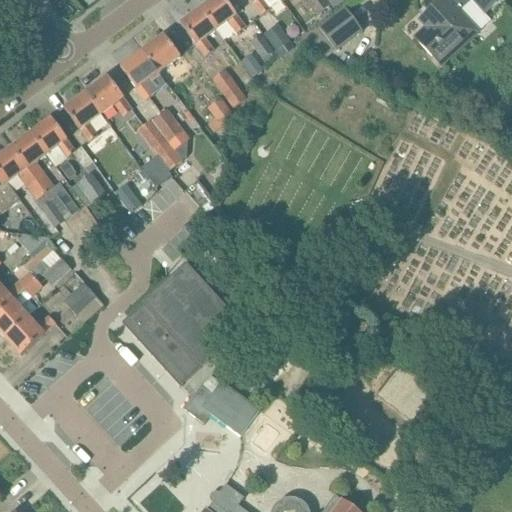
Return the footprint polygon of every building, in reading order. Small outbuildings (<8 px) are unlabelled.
[(224,0),(215,0),(201,10),(217,32),(224,42),(236,32),(238,35),(246,30),(224,0)] [(249,0),(262,18),(271,11),(262,0),(249,0)] [(306,0),(319,16),(330,8),(323,0),(306,0)] [(326,0),(334,10),(343,3),(341,0),(326,0)] [(466,7),(459,0),(452,0),(449,3),(446,0),(442,0),(420,21),(427,28),(415,39),(441,67),(477,33),(459,13),(466,7)] [(459,0),(466,7),(472,1),(485,15),(501,0),(459,0)] [(318,29),(337,54),(364,33),(346,9),(318,29)] [(201,10),(181,25),(206,59),(214,53),(205,41),(217,32),(201,10)] [(277,53),(290,43),(278,26),(264,36),(277,53)] [(251,45),(263,61),(274,52),(262,36),(251,45)] [(142,53),(159,75),(167,87),(189,71),(164,37),(142,53)] [(146,85),(159,75),(142,53),(121,69),(146,102),(154,96),(146,85)] [(263,72),(251,57),(240,65),(247,74),(252,80),(263,72)] [(235,109),(246,101),(225,73),(214,81),(235,109)] [(133,112),(108,78),(87,94),(103,116),(116,107),(124,119),(133,112)] [(87,94),(65,110),(90,144),(98,138),(90,126),(103,116),(87,94)] [(223,101),(209,110),(222,129),(235,119),(223,101)] [(167,112),(152,125),(163,140),(181,164),(190,157),(190,143),(167,112)] [(48,157),(47,157),(56,170),(77,154),(52,120),(32,134),(48,157)] [(12,149),(65,222),(78,213),(59,186),(56,188),(38,164),(47,157),(48,157),(32,134),(12,149)] [(181,164),(163,140),(150,149),(159,160),(168,173),(181,164)] [(12,149),(0,157),(0,174),(11,190),(12,190),(23,182),(37,203),(55,229),(65,222),(12,149)] [(171,177),(168,173),(159,160),(143,171),(144,172),(149,178),(157,189),(171,177)] [(69,163),(61,169),(69,180),(77,174),(69,163)] [(141,184),(149,178),(144,172),(136,178),(141,184)] [(0,217),(21,202),(12,190),(11,190),(0,174),(0,217)] [(107,194),(92,175),(73,189),(88,209),(90,208),(94,213),(107,203),(102,198),(107,194)] [(187,194),(203,212),(215,201),(199,183),(187,194)] [(116,194),(128,209),(132,215),(136,213),(144,207),(128,185),(116,194)] [(30,235),(22,234),(21,240),(32,252),(46,238),(30,235)] [(53,288),(56,285),(71,271),(61,261),(43,277),(53,288)] [(0,314),(37,281),(38,281),(49,271),(42,263),(31,274),(30,273),(7,295),(0,287),(0,314)] [(212,300),(184,269),(122,324),(180,388),(253,322),(224,289),(212,300)] [(0,314),(0,334),(6,340),(29,319),(21,310),(44,288),(38,281),(37,281),(0,314)] [(104,307),(97,300),(84,286),(68,300),(65,303),(84,324),(104,307)] [(29,319),(6,340),(21,358),(56,325),(49,317),(38,328),(29,319)] [(213,396),(202,388),(184,411),(205,426),(212,416),(241,438),(260,412),(222,384),(213,396)] [(357,511),(343,501),(343,502),(335,496),(323,511),(309,511),(309,509),(304,504),(297,500),(289,500),(282,502),(276,507),(273,511),(245,511),(239,507),(245,499),(226,486),(207,511),(206,511),(357,511)]
